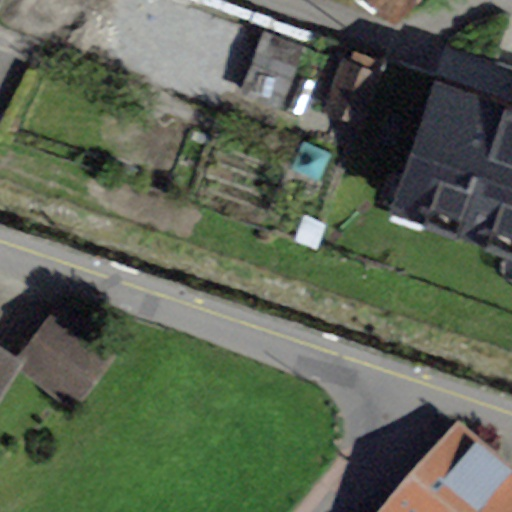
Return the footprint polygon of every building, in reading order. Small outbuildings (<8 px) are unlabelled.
[(379,0),(390,9),(397,0),(379,0)] [(358,115),(374,75),(345,64),(330,104),(358,115)] [(390,203),(511,244),(511,100),(434,74),(390,203)] [(62,314),(27,360),(71,394),(106,348),(62,314)] [(511,487),(460,442),(399,511),(505,511),(511,505),(511,487)]
